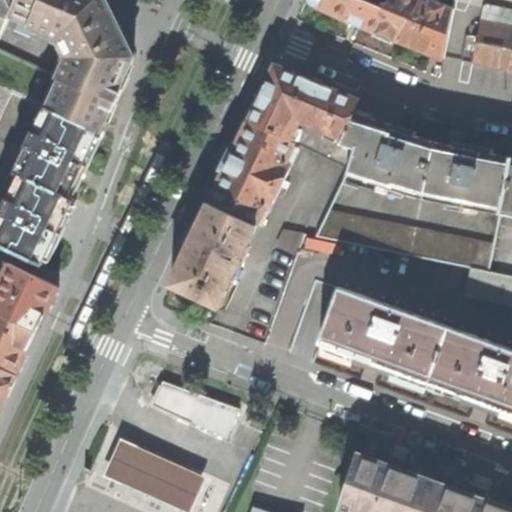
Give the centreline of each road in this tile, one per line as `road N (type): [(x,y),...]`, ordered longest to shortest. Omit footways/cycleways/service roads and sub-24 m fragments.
road 1 (residential): [(511,462),(162,337),(128,311)]
road 2 (secondary): [(264,35),(128,311)]
road 3 (residential): [(264,35),(428,99),(511,115)]
road 4 (secondary): [(128,311),(35,511)]
